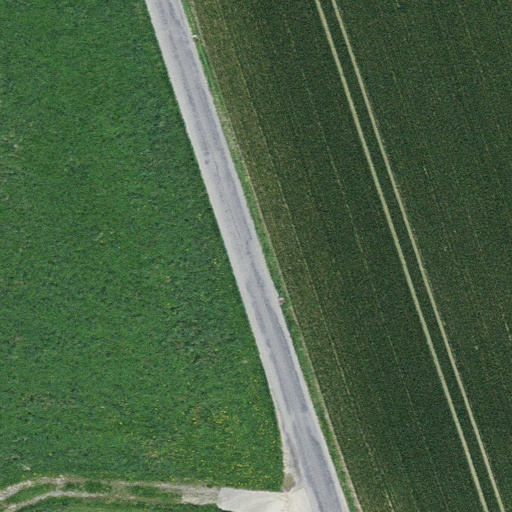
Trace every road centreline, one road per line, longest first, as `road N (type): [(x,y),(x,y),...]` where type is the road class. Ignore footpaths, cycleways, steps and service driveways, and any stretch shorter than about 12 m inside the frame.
road 1 (unclassified): [(329,511),(164,0)]
road 2 (track): [(323,511),(77,487),(47,488),(0,507)]
